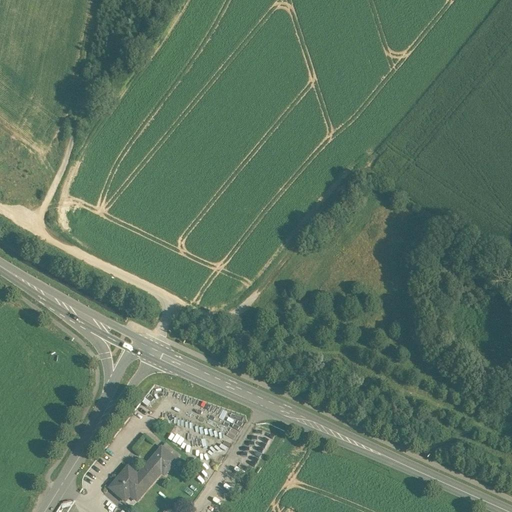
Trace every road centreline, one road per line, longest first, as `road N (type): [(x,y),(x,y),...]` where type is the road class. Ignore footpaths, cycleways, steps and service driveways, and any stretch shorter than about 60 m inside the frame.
road 1 (secondary): [(144,348),(506,511)]
road 2 (track): [(368,161),(234,317),(170,308)]
road 3 (secondary): [(41,293),(108,355),(101,417)]
